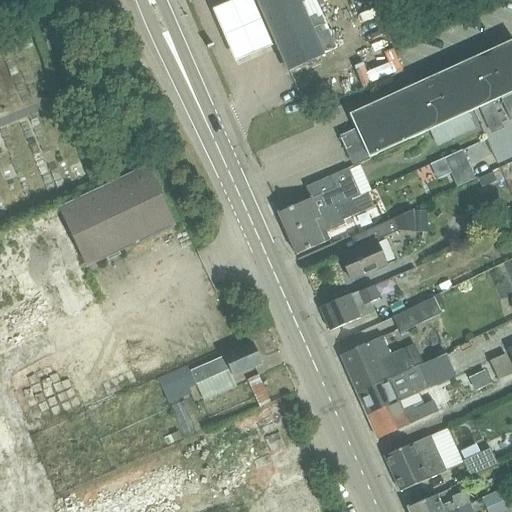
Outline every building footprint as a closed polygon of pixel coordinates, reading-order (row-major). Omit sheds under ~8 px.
[(251,0),(235,0),(211,11),(234,63),(272,46),(251,0)] [(337,50),(314,0),(313,0),(300,6),(297,0),(265,0),(259,3),(288,71),(337,50)] [(511,94),(511,42),(349,116),(356,130),(339,138),(350,161),(368,157),(369,159),(449,123),(467,115),(481,109),(491,104),(511,94)] [(360,87),(400,71),(392,50),(351,66),(360,87)] [(511,95),(501,100),(511,122),(511,121),(511,95)] [(491,104),(481,109),(484,116),(495,111),(491,104)] [(467,115),(449,123),(456,137),(474,129),(467,115)] [(462,152),(444,161),(450,175),(459,171),(469,166),(462,152)] [(420,185),(448,173),(442,159),(414,170),(420,185)] [(361,197),(357,186),(349,169),(305,189),(311,200),(279,214),(288,234),(339,211),(338,209),(362,198),(361,197)] [(147,170),(56,213),(83,268),(173,226),(147,170)] [(330,242),(325,230),(329,228),(331,232),(346,226),(344,222),(375,208),(369,194),(361,197),(362,198),(338,209),(339,211),(288,234),(297,255),(330,242)] [(428,212),(414,213),(415,234),(429,233),(428,212)] [(364,247),(340,257),(351,282),(370,275),(387,267),(376,243),(400,232),(394,220),(377,227),(359,235),(364,247)] [(338,301),(320,309),(330,333),(348,325),(373,314),(369,305),(377,301),(371,287),(338,301)] [(441,314),(439,311),(446,309),(440,296),(394,318),(401,333),(441,314)] [(401,302),(390,307),(394,316),(405,311),(401,302)] [(359,349),(341,357),(357,393),(419,366),(423,364),(419,357),(408,363),(403,351),(400,352),(391,356),(383,338),(359,349)] [(230,371),(232,377),(262,364),(253,345),(190,372),(196,386),(230,371)] [(419,366),(357,393),(367,416),(399,402),(418,393),(423,391),(456,377),(446,354),(423,364),(419,366)] [(511,375),(511,371),(505,356),(505,355),(490,362),(498,381),(511,375)] [(191,394),(188,388),(192,387),(188,377),(191,376),(188,368),(157,381),(168,405),(191,394)] [(484,372),(471,379),(477,392),(491,385),(484,372)] [(257,376),(246,380),(255,407),(266,404),(257,376)] [(399,402),(367,416),(377,440),(438,413),(433,402),(424,406),(418,393),(399,402)] [(279,409),(247,417),(252,438),(284,430),(279,409)] [(431,437),(385,457),(401,493),(447,473),(431,437)] [(490,449),(462,462),(470,479),(498,466),(490,449)] [(482,490),(486,499),(488,497),(494,495),(490,486),(482,490)] [(408,511),(454,511),(470,505),(464,492),(452,498),(453,502),(442,507),(437,496),(408,509),(408,511)] [(498,495),(495,497),(489,499),(483,502),(487,511),(502,511),(505,511),(498,495)]
